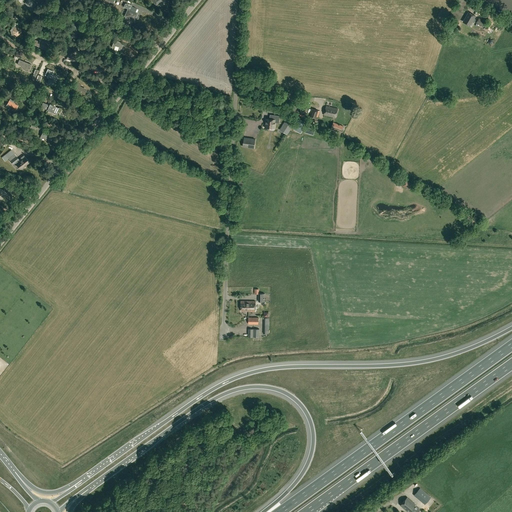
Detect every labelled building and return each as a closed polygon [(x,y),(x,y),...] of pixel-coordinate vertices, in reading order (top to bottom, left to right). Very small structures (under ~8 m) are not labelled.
[(27,0),(25,3),(28,6),(27,7),(30,10),(36,4),(31,0),(27,0)] [(124,20),(129,22),(131,18),(134,20),(138,13),(130,9),(132,6),(125,3),(123,6),(128,9),(125,16),(126,16),(124,20)] [(470,26),(475,16),(468,12),(463,22),(470,26)] [(476,23),(483,27),(486,22),(479,18),(476,23)] [(89,29),(73,23),(71,30),(86,36),(89,29)] [(15,27),(13,26),(10,30),(11,35),(13,34),(16,35),(19,35),(21,32),(20,29),(18,27),(15,27)] [(34,44),(46,49),(50,42),(45,40),(45,41),(41,39),(40,42),(36,40),(34,44)] [(114,40),(112,47),(115,48),(115,46),(119,47),(118,49),(121,50),(124,43),(114,40)] [(70,61),(70,60),(75,61),(77,57),(72,55),(73,50),(70,49),(67,58),(67,59),(67,60),(70,61)] [(31,64),(19,59),(17,64),(29,69),(31,64)] [(101,63),(97,62),(95,69),(104,72),(105,67),(100,65),(101,63)] [(55,81),(57,76),(52,74),(53,72),(50,71),(47,77),(50,79),(48,83),(53,86),(55,81)] [(81,85),(78,83),(75,90),(83,93),(85,89),(80,87),(81,85)] [(10,99),(6,106),(12,109),(11,110),(14,112),(18,106),(14,104),(15,102),(12,101),(12,100),(10,99)] [(281,108),(269,103),(267,109),(278,114),(281,108)] [(45,109),(56,114),(57,114),(58,111),(60,112),(62,108),(59,107),(59,108),(50,104),(49,105),(47,104),(45,109)] [(307,108),(308,107),(302,104),(299,112),(301,113),(302,112),(306,113),(308,108),(307,108)] [(336,118),(338,109),(326,106),(324,115),(336,118)] [(309,117),(316,119),(319,111),(312,109),(309,117)] [(270,114),(270,119),(266,118),(265,128),(269,128),(269,130),(270,131),(272,131),(273,130),(273,129),(274,129),(275,122),(279,123),(280,116),(270,114)] [(285,121),(279,130),(287,134),(292,126),(285,121)] [(332,130),(341,134),(343,129),(340,128),(342,125),(334,122),(332,127),(333,128),(332,130)] [(51,134),(49,133),(44,131),(42,135),(41,137),(45,138),(45,139),(48,141),(51,134)] [(243,146),(254,148),(255,139),(244,138),(243,146)] [(24,166),(29,162),(24,155),(19,159),(14,154),(8,158),(17,169),(19,168),(20,168),(21,168),(21,169),(24,166)] [(407,189),(411,185),(407,180),(403,184),(407,189)] [(256,312),(256,302),(241,301),(241,311),(256,312)] [(259,337),(259,329),(248,329),(248,337),(259,337)] [(489,358),(500,350),(498,347),(487,355),(489,358)] [(425,504),(431,497),(420,488),(414,495),(425,504)] [(409,511),(418,511),(421,510),(415,505),(416,505),(407,497),(400,505),(408,511),(409,511),(410,511),(409,511)]
